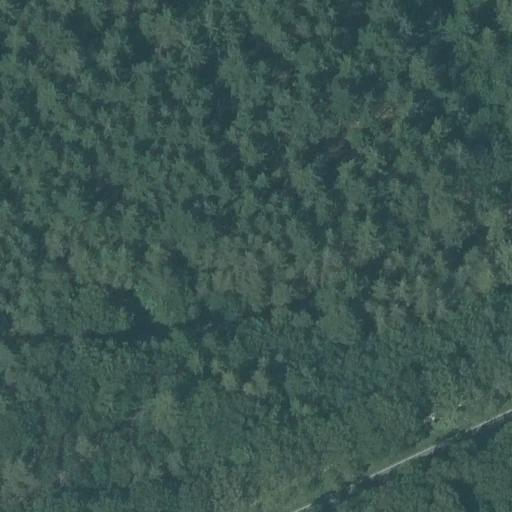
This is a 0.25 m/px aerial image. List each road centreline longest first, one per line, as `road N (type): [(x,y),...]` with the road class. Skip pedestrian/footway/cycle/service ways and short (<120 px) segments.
road 1 (track): [(511,160),(340,277),(229,325),(107,346),(47,344),(6,324)]
road 2 (secondary): [(301,511),(511,411)]
